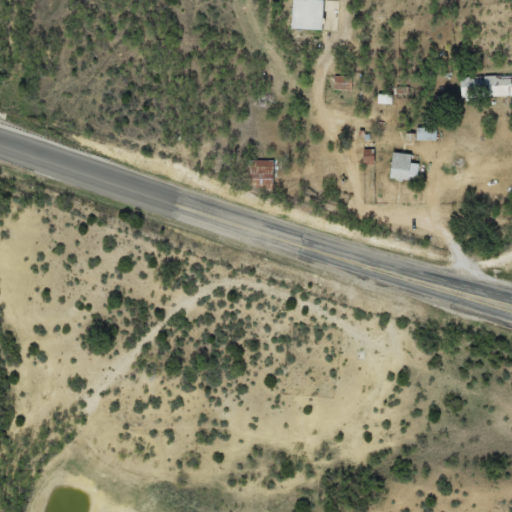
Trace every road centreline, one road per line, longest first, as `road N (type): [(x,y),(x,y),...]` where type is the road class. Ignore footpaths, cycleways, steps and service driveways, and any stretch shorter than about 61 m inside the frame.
road 1 (trunk): [(295,247),(0,148)]
road 2 (trunk): [(295,247),(511,318)]
road 3 (trunk): [(511,298),(295,247)]
